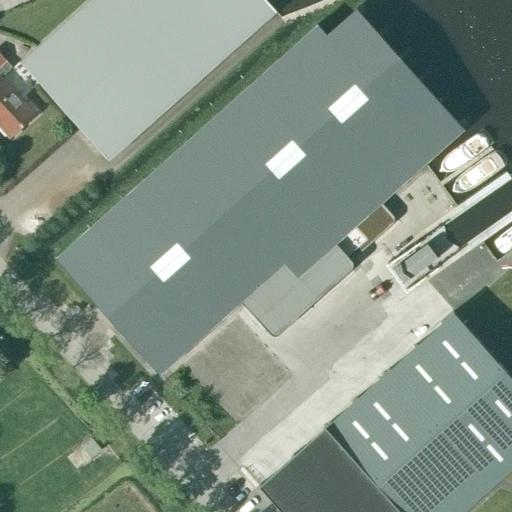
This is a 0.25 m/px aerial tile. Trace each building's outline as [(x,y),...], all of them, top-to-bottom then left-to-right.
[(89,0),(20,62),(108,161),(275,12),(276,11),(265,0),(89,0)] [(326,35),(317,25),(55,258),(158,374),(285,262),(298,276),(425,163),(463,129),(356,9),(326,35)] [(0,78),(11,67),(0,55),(0,127),(10,138),(35,115),(0,78)] [(414,232),(436,214),(424,198),(401,217),(414,232)] [(511,378),(452,312),(258,485),(281,511),(460,511),(511,466),(511,378)] [(237,317),(182,366),(213,401),(231,384),(223,376),(260,343),(237,317)] [(101,451),(94,443),(85,451),(91,459),(101,451)]
